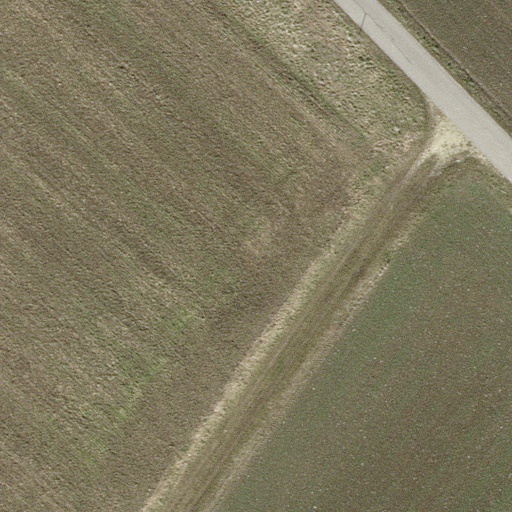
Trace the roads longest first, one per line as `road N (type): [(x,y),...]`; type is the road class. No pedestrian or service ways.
road 1 (track): [(179,511),(469,107)]
road 2 (track): [(356,0),(511,150)]
